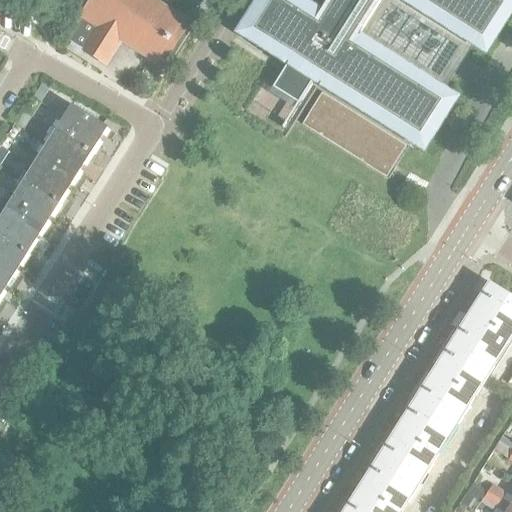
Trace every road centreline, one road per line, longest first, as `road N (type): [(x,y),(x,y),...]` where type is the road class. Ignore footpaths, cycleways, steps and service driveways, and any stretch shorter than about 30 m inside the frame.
road 1 (tertiary): [(290,511),(475,224)]
road 2 (residential): [(0,371),(154,125)]
road 3 (residential): [(154,125),(233,0)]
road 4 (residential): [(25,58),(154,125)]
